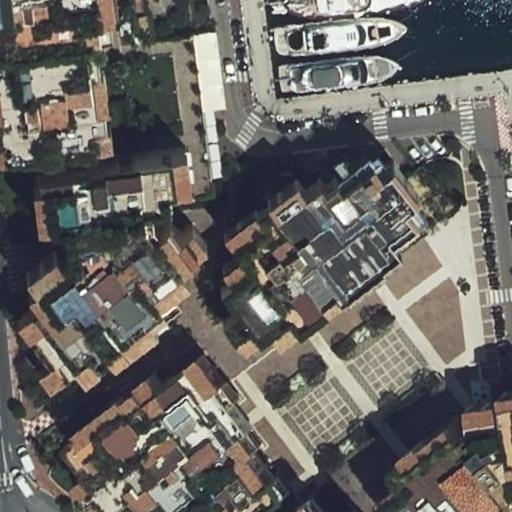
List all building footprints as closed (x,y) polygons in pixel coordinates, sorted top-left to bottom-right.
[(0,0),(0,153),(37,150),(119,141),(107,31),(119,30),(117,13),(121,12),(119,0),(0,0)] [(189,148),(197,200),(215,197),(203,117),(191,39),(155,42),(151,0),(119,0),(121,12),(117,13),(119,30),(107,31),(119,141),(37,150),(40,166),(189,148)] [(216,36),(191,39),(203,117),(226,114),(221,77),(216,36)] [(189,148),(40,166),(60,252),(33,323),(72,403),(181,296),(208,270),(197,200),(189,148)] [(406,179),(383,148),(309,202),(295,183),(225,234),(242,257),(210,281),(265,356),(457,210),(423,167),(406,179)] [(122,511),(181,467),(214,511),(275,511),(311,485),(267,428),(213,357),(71,465),(107,511),(122,511)] [(330,489),(298,511),(511,511),(511,392),(509,393),(345,510),(330,489)]
